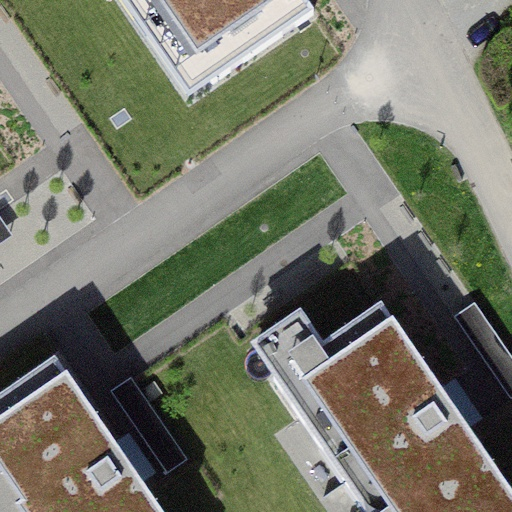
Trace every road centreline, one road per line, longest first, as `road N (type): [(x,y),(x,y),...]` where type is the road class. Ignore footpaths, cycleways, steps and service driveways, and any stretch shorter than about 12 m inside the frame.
road 1 (residential): [(0,331),(427,43)]
road 2 (residential): [(427,43),(511,221)]
